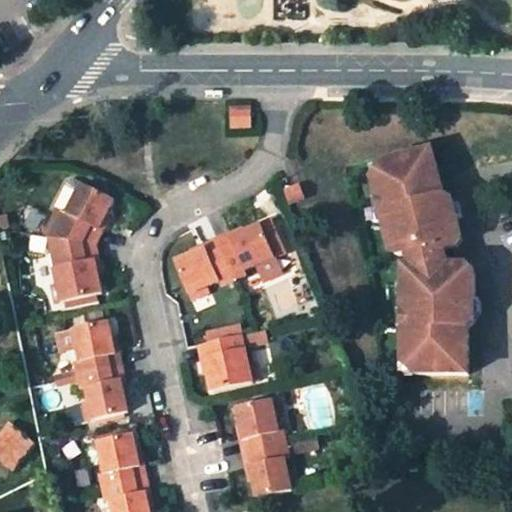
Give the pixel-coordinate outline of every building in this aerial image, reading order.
[(232,107),(232,130),(248,131),(246,107),(232,107)] [(381,213),(392,251),(394,252),(400,255),(401,254),(404,254),(405,254),(409,264),(404,264),(403,310),(406,310),(406,326),(403,326),(403,360),(416,360),(415,371),(465,372),(465,361),(465,328),(466,324),(473,319),(473,270),(468,266),(466,265),(454,264),(449,248),(459,245),(462,236),(452,199),(444,192),(441,190),(438,179),(433,158),(430,148),(396,158),(379,163),(382,175),(372,177),(377,196),(381,195),(386,211),(381,213)] [(368,166),(372,177),(382,175),(379,163),(368,166)] [(77,181),(69,197),(76,201),(84,185),(77,181)] [(65,212),(51,238),(77,242),(93,245),(115,200),(84,185),(76,201),(69,214),(65,212)] [(304,185),(290,190),(294,200),(308,194),(304,185)] [(373,197),(377,214),(381,213),(386,211),(381,195),(377,196),(373,197)] [(285,254),(270,220),(261,224),(276,257),(285,254)] [(261,224),(219,243),(236,282),(249,277),(246,271),(260,264),(261,264),(268,278),(283,272),(276,257),(261,224)] [(51,238),(62,288),(65,304),(104,294),(93,245),(77,242),(51,238)] [(236,282),(219,243),(177,261),(192,295),(208,287),(220,282),(223,288),(236,282)] [(208,287),(192,295),(195,301),(211,294),(208,287)] [(65,304),(62,288),(53,290),(57,305),(65,304)] [(110,322),(77,330),(80,347),(83,362),(76,364),(79,377),(120,368),(110,322)] [(69,331),(73,348),(80,347),(77,330),(69,331)] [(245,336),(204,344),(215,393),(256,384),(252,368),(245,336)] [(416,360),(403,360),(403,371),(415,371),(416,360)] [(252,368),(256,384),(263,382),(259,366),(252,368)] [(89,389),(92,404),(96,421),(130,414),(120,368),(79,377),(82,390),(89,389)] [(284,416),(280,399),(273,400),(277,418),(284,416)] [(273,400),(239,408),(249,453),(289,444),(286,431),(280,432),(277,418),(273,400)] [(96,421),(92,404),(86,405),(89,423),(96,421)] [(0,440),(0,458),(14,469),(34,445),(12,427),(0,440)] [(105,460),(108,474),(102,475),(105,487),(145,479),(135,435),(101,443),(105,460)] [(94,445),(97,461),(105,460),(101,443),(94,445)] [(249,453),(259,499),(293,491),(290,476),(286,460),(293,459),(289,444),(249,453)] [(301,489),(297,474),(290,476),(293,491),(301,489)] [(151,511),(145,479),(105,487),(108,503),(114,501),(116,511),(151,511)]
